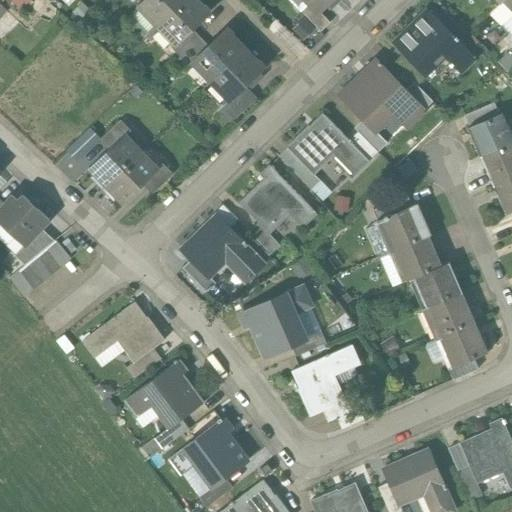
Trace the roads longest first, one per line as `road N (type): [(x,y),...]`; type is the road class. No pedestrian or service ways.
road 1 (residential): [(127,258),(181,309),(297,449),(321,456),(347,451),(511,380)]
road 2 (residential): [(127,258),(309,82)]
road 3 (residential): [(511,320),(439,151)]
road 4 (residential): [(0,139),(127,258)]
